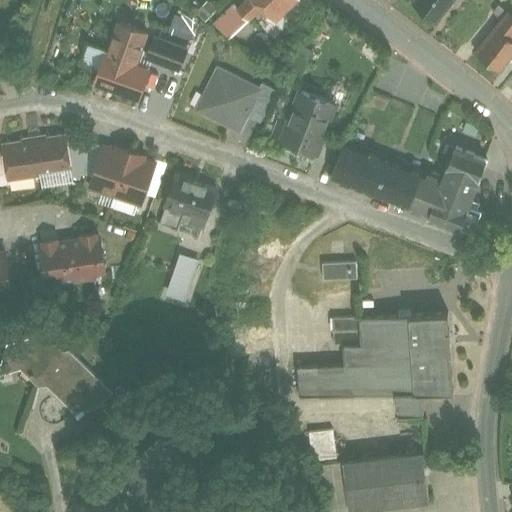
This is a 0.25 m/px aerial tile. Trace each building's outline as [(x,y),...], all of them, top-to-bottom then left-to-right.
[(205,0),(195,13),(203,20),(215,6),(207,0),(205,0)] [(298,0),(233,0),(232,2),(233,3),(248,18),(250,15),(262,4),(278,21),(298,0)] [(410,0),(410,1),(438,21),(453,0),(410,0)] [(490,12),(499,19),(507,9),(498,2),(490,12)] [(248,18),(233,3),(212,24),(228,40),(231,37),(251,57),(272,37),(250,15),(248,18)] [(499,19),(473,52),(501,74),(511,59),(511,12),(507,9),(499,19)] [(173,12),(166,31),(189,39),(195,20),(173,12)] [(117,18),(94,85),(137,100),(148,66),(139,62),(150,29),(117,18)] [(189,46),(152,34),(144,58),(181,70),(189,46)] [(217,65),(196,109),(241,130),(247,117),(262,86),(217,65)] [(172,79),(161,75),(150,108),(161,112),(172,79)] [(262,84),(262,86),(247,117),(261,123),(277,91),(262,84)] [(278,140),(316,154),(335,99),(298,85),(285,122),(279,138),(278,140)] [(271,135),(279,138),(285,122),(277,119),(271,135)] [(67,130),(2,138),(4,152),(7,178),(70,171),(71,170),(71,163),(68,141),(67,130)] [(346,136),(329,180),(461,231),(491,154),(456,140),(443,174),(346,136)] [(81,172),(92,175),(103,141),(92,138),(89,148),(81,172)] [(114,145),(103,141),(92,175),(87,190),(141,208),(145,196),(157,159),(147,156),(149,150),(116,139),(114,145)] [(81,172),(89,148),(68,141),(71,163),(71,170),(70,171),(68,175),(78,179),(81,172)] [(166,162),(157,159),(145,196),(154,199),(166,162)] [(185,176),(176,173),(165,205),(186,212),(183,221),(203,228),(217,188),(210,185),(211,183),(186,174),(185,176)] [(101,231),(40,240),(47,289),(108,281),(101,231)] [(0,300),(12,299),(5,247),(0,247),(0,300)] [(354,260),(319,262),(320,280),(356,277),(354,260)] [(202,270),(183,263),(168,303),(186,310),(202,270)] [(24,384),(36,381),(18,432),(40,453),(83,435),(88,415),(115,390),(70,341),(66,345),(54,331),(58,328),(39,307),(1,342),(0,342),(0,379),(4,383),(19,377),(24,384)] [(456,389),(452,310),(361,314),(362,319),(331,320),(331,334),(362,332),(363,342),(343,343),(344,368),(297,370),(298,397),(396,392),(397,411),(427,410),(426,391),(456,389)] [(166,423),(118,465),(149,500),(197,458),(166,423)] [(310,465),(342,462),(339,442),(308,446),(310,465)] [(353,511),(431,502),(424,451),(342,462),(347,511),(353,511)]
